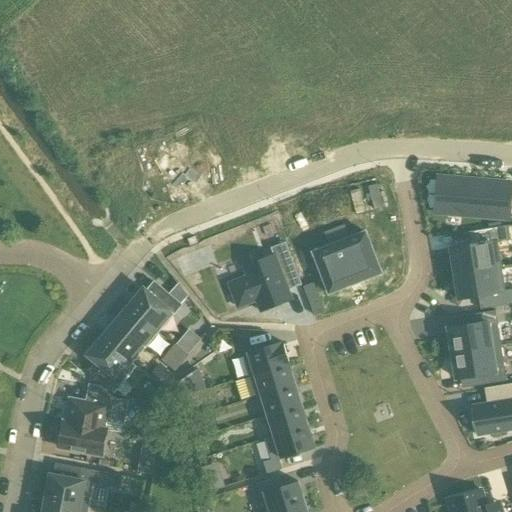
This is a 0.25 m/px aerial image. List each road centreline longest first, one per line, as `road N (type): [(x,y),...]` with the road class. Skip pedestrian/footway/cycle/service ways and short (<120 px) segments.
road 1 (residential): [(394,311),(314,343),(338,435),(330,477),(342,511)]
road 2 (residential): [(12,511),(31,383),(41,359),(100,295)]
road 3 (residential): [(230,203),(190,86),(202,49),(237,0)]
road 4 (residential): [(394,311),(421,275),(397,145)]
road 5 (residential): [(230,203),(397,145)]
road 6 (residential): [(449,467),(455,446),(394,311)]
road 7 (residential): [(100,295),(148,238),(230,203)]
